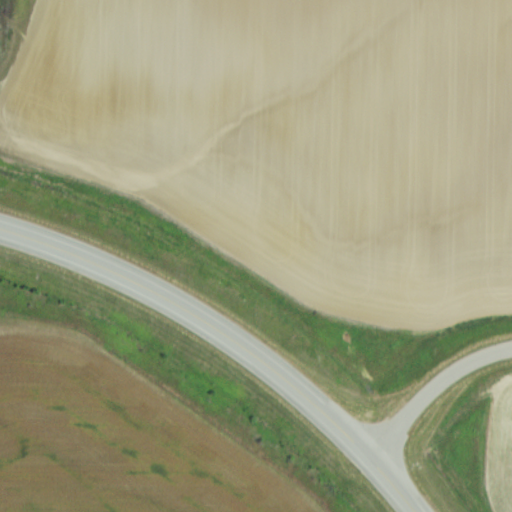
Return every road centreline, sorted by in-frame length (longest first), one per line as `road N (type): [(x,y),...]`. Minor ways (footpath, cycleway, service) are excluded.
road 1 (primary): [(0,230),(95,265),(230,339),(335,424),(414,511)]
road 2 (residential): [(511,350),(445,379),(369,459)]
